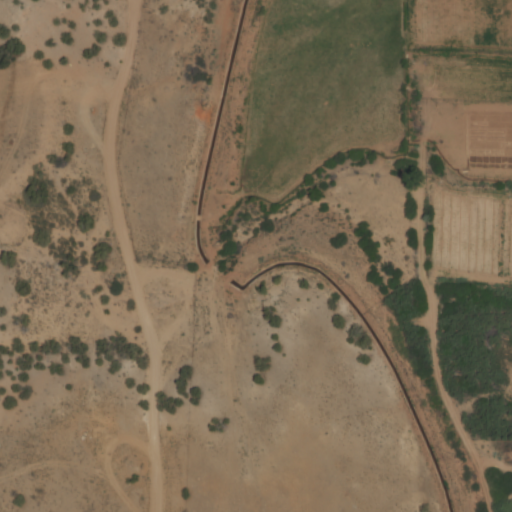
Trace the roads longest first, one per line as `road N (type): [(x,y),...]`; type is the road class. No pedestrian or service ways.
road 1 (residential): [(151,511),(151,434),(106,144),(138,0)]
road 2 (residential): [(506,511),(448,340),(438,178)]
